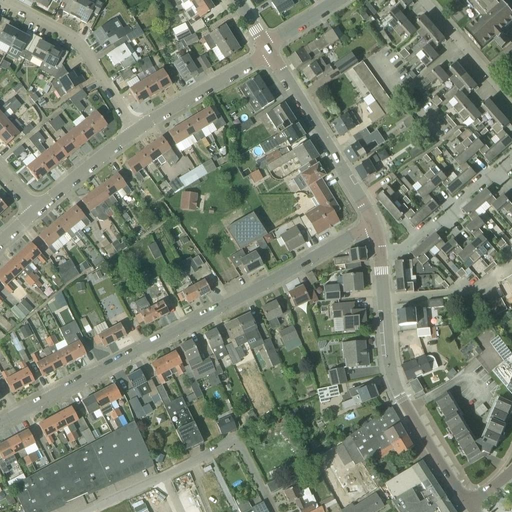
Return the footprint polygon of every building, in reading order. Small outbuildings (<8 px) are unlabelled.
[(45,1),(44,0),(35,0),(34,3),(46,8),(49,3),(45,1)] [(63,12),(74,18),(84,0),(83,0),(67,0),(69,1),(63,12)] [(84,0),(74,18),(86,24),(92,13),(97,16),(103,5),(96,2),(94,6),(84,0)] [(203,0),(178,0),(186,11),(192,8),(203,0)] [(213,9),(207,0),(203,0),(192,8),(195,13),(190,17),(194,23),(206,15),(205,14),(213,9)] [(278,15),(293,6),(289,0),(275,0),(271,3),(278,15)] [(400,13),(409,6),(412,3),(409,0),(397,0),(400,3),(395,7),(396,8),(400,13)] [(511,0),(466,0),(481,17),(464,32),(480,51),(493,39),(502,49),(509,42),(504,36),(505,35),(502,32),(511,23),(511,13),(511,11),(511,0)] [(406,20),(403,17),(400,13),(396,8),(389,14),(393,20),(388,24),(394,30),(406,20)] [(364,21),(369,18),(365,12),(360,16),(364,21)] [(424,16),(421,19),(412,27),(416,32),(418,33),(423,29),(427,34),(434,28),(424,16)] [(0,43),(9,48),(17,33),(6,27),(9,22),(4,19),(0,26),(0,43)] [(116,19),(93,34),(99,45),(107,40),(110,46),(126,36),(127,35),(132,32),(128,26),(123,29),(116,19)] [(412,27),(409,23),(406,20),(394,30),(400,37),(405,33),(409,38),(416,32),(412,27)] [(223,26),(208,36),(203,39),(210,51),(211,50),(231,38),(223,26)] [(138,28),(132,32),(127,35),(126,36),(130,43),(143,35),(138,28)] [(433,51),(442,43),(445,40),(434,28),(427,34),(432,40),(427,44),(428,45),(433,51)] [(180,41),(183,40),(190,36),(187,30),(174,37),(177,43),(180,41)] [(333,31),(289,59),(296,70),(312,60),(311,60),(320,54),(320,52),(339,40),(333,31)] [(27,38),(17,33),(9,48),(19,54),(18,57),(23,60),(36,36),(30,33),(27,38)] [(198,41),(195,34),(190,36),(183,40),(187,47),(198,41)] [(41,39),(36,36),(23,60),(28,63),(31,58),(42,64),(50,48),(39,42),(41,39)] [(391,43),(387,36),(383,38),(388,45),(391,43)] [(239,50),(231,38),(211,50),(219,62),(239,50)] [(120,63),(124,69),(135,64),(123,45),(106,55),(113,67),(120,63)] [(420,61),(426,68),(439,58),(433,51),(428,45),(421,51),(426,57),(420,61)] [(62,50),(60,53),(50,48),(42,64),(52,69),(54,66),(59,69),(61,65),(68,53),(62,50)] [(399,54),(401,57),(407,52),(404,49),(399,54)] [(407,52),(401,57),(404,60),(410,55),(407,52)] [(173,65),(182,79),(195,71),(198,75),(203,72),(195,60),(193,61),(189,55),(173,65)] [(204,55),(195,60),(203,72),(211,67),(204,55)] [(347,55),(333,64),(341,75),(347,72),(346,70),(354,65),(352,63),(347,55)] [(147,58),(141,61),(160,92),(171,85),(161,69),(156,73),(152,68),(147,58)] [(145,79),(139,83),(149,98),(160,92),(141,61),(137,63),(142,73),(145,79)] [(356,74),(366,67),(363,62),(352,69),(356,74)] [(307,77),(310,82),(317,78),(319,81),(333,71),(329,65),(321,70),(316,63),(303,72),(304,73),(303,74),(306,78),(307,77)] [(456,63),(453,66),(444,74),(449,79),(450,81),(455,76),(459,81),(467,75),(456,63)] [(80,76),(76,79),(71,71),(67,74),(61,65),(59,69),(51,85),(59,97),(65,94),(84,82),(80,76)] [(370,72),(366,67),(356,74),(359,79),(370,72)] [(444,74),(438,67),(426,77),(432,84),(437,80),(442,85),(449,79),(444,74)] [(133,75),(129,70),(120,77),(123,82),(133,75)] [(413,79),(416,77),(411,71),(408,74),(413,79)] [(374,77),(370,72),(359,79),(363,84),(374,77)] [(477,87),(467,75),(459,81),(464,87),(459,91),(460,92),(465,98),(477,87)] [(252,97),(266,89),(257,76),(244,85),(252,97)] [(377,82),(374,77),(363,84),(367,90),(377,82)] [(381,87),(377,82),(367,90),(370,95),(381,87)] [(138,105),(149,98),(139,83),(128,89),(138,105)] [(19,84),(12,90),(15,93),(22,88),(19,84)] [(416,86),(421,92),(424,89),(419,84),(416,86)] [(385,92),(381,87),(370,95),(374,100),(385,92)] [(274,101),(266,89),(252,97),(260,110),(274,101)] [(87,96),(82,90),(69,100),(74,106),(79,103),(87,96)] [(389,98),(385,92),(374,100),(375,102),(378,105),(389,98)] [(470,104),(468,101),(465,98),(460,92),(453,98),(458,104),(453,108),(459,115),(470,104)] [(34,94),(30,97),(34,102),(39,99),(34,94)] [(431,101),(434,104),(439,99),(437,96),(431,101)] [(17,102),(13,97),(5,104),(9,109),(17,102)] [(392,103),(389,98),(378,105),(381,110),(392,103)] [(439,99),(434,104),(437,107),(442,102),(439,99)] [(499,113),(489,101),(476,111),(481,117),(482,118),(487,113),(492,119),(499,113)] [(17,102),(9,109),(13,113),(21,106),(17,102)] [(378,105),(375,102),(368,107),(373,113),(368,117),(373,124),(385,116),(381,110),(378,105)] [(85,109),(79,103),(74,106),(80,113),(85,109)] [(296,124),(283,103),(265,115),(277,135),(277,136),(296,124)] [(396,108),(392,103),(381,110),(385,116),(396,108)] [(469,117),(474,123),(478,120),(481,117),(476,111),(470,104),(459,115),(464,121),(469,117)] [(215,118),(209,108),(198,114),(206,127),(212,124),(216,131),(225,125),(219,115),(215,118)] [(361,124),(353,111),(333,124),(340,137),(361,124)] [(85,120),(96,134),(106,126),(95,112),(85,120)] [(509,125),(499,113),(492,119),(496,124),(491,128),(497,135),(503,130),(506,127),(509,125)] [(198,114),(189,120),(200,140),(205,138),(201,131),(206,127),(198,114)] [(0,133),(11,125),(2,115),(0,116),(0,133)] [(65,125),(58,116),(57,116),(53,120),(60,129),(65,125)] [(416,123),(411,116),(403,122),(408,129),(416,123)] [(253,126),(249,119),(237,127),(240,133),(253,126)] [(16,120),(11,125),(0,133),(0,140),(5,146),(21,132),(24,136),(37,126),(32,121),(22,130),(20,127),(21,126),(16,120)] [(55,133),(60,129),(53,120),(48,124),(55,133)] [(86,142),(96,134),(85,120),(75,128),(86,142)] [(189,120),(178,126),(186,139),(191,136),(195,143),(200,140),(189,120)] [(456,126),(451,120),(448,123),(453,129),(456,126)] [(288,147),(304,137),(296,124),(277,136),(277,135),(259,145),(264,154),(280,145),(278,142),(284,139),(288,147)] [(476,129),(479,132),(484,127),(482,124),(476,129)] [(180,143),(186,139),(178,126),(168,133),(180,153),(185,150),(180,143)] [(76,150),(86,142),(75,128),(65,135),(76,150)] [(459,130),(453,135),(456,138),(462,134),(459,130)] [(501,153),(511,143),(511,141),(503,130),(497,135),(496,136),(500,141),(495,146),(501,153)] [(344,152),(351,164),(365,155),(361,149),(366,146),(366,147),(381,137),(377,131),(364,139),(359,133),(347,142),(351,148),(344,152)] [(45,141),(37,132),(33,136),(40,145),(45,141)] [(66,158),(76,150),(65,135),(55,144),(66,158)] [(456,138),(453,135),(447,140),(450,143),(456,138)] [(35,149),(40,145),(33,136),(28,140),(35,149)] [(177,159),(175,157),(161,137),(152,144),(161,156),(170,168),(174,165),(177,159)] [(475,154),(479,151),(484,147),(484,146),(478,140),(478,139),(477,140),(472,144),(468,139),(461,144),(472,157),(475,154)] [(317,158),(308,142),(291,152),(281,157),(267,165),(265,166),(269,173),(295,158),(301,168),(313,160),(317,158)] [(57,166),(66,158),(55,144),(45,152),(57,166)] [(161,156),(152,144),(143,150),(157,169),(161,166),(156,159),(161,156)] [(454,160),(460,167),(465,163),(469,159),(472,157),(461,144),(455,150),(459,155),(454,160)] [(419,145),(414,148),(418,154),(424,151),(419,145)] [(479,151),(483,156),(489,163),(501,153),(495,146),(489,150),(485,145),(484,146),(484,147),(479,151)] [(16,158),(24,151),(20,146),(12,154),(16,158)] [(143,150),(134,157),(143,169),(148,166),(152,172),(157,169),(143,150)] [(281,157),(279,152),(277,150),(263,158),(267,165),(281,157)] [(57,166),(45,152),(35,160),(47,174),(57,166)] [(426,155),(423,158),(428,164),(431,161),(426,155)] [(355,170),(362,182),(377,173),(372,165),(379,161),(376,156),(362,164),(360,165),(361,166),(355,170)] [(125,164),(139,182),(143,179),(138,173),(143,169),(134,157),(125,164)] [(201,165),(207,174),(216,169),(211,159),(201,165)] [(37,182),(47,174),(35,160),(25,168),(37,182)] [(299,176),(313,198),(327,190),(320,179),(324,176),(324,175),(324,172),(321,167),(318,166),(317,165),(314,166),(311,162),(314,161),(313,160),(301,168),(297,170),(300,175),(299,176)] [(464,185),(469,180),(476,175),(465,163),(460,167),(458,168),(463,173),(457,178),(464,185)] [(201,165),(189,172),(195,181),(207,174),(201,165)] [(258,171),(249,175),(254,184),(262,179),(258,171)] [(447,179),(447,178),(441,171),(435,176),(431,171),(424,177),(435,189),(441,183),(447,179)] [(195,181),(189,172),(178,179),(183,188),(195,181)] [(394,181),(397,178),(392,173),(388,175),(394,181)] [(452,195),(464,185),(457,178),(453,173),(447,178),(447,179),(441,183),(452,195)] [(117,174),(108,181),(116,193),(121,189),(126,196),(130,193),(117,174)] [(174,193),(183,188),(178,179),(176,177),(167,184),(174,193)] [(406,186),(409,183),(404,177),(401,180),(406,186)] [(418,182),(422,188),(416,192),(423,199),(428,195),(435,189),(424,177),(418,182)] [(108,181),(99,187),(112,206),(117,203),(112,196),(116,193),(108,181)] [(409,183),(406,186),(411,192),(414,189),(409,183)] [(99,187),(90,194),(103,213),(112,206),(99,187)] [(377,198),(387,210),(394,203),(390,198),(395,194),(389,187),(377,198)] [(486,189),(480,195),(475,199),(481,207),(486,202),(490,208),(492,206),(491,206),(497,202),(486,189)] [(327,190),(313,198),(318,207),(298,218),(304,229),(310,239),(316,235),(317,236),(328,229),(329,230),(329,229),(328,227),(330,225),(332,228),(332,227),(338,223),(333,214),(339,210),(327,190)] [(81,201),(94,219),(96,218),(98,220),(103,222),(108,218),(103,213),(90,194),(81,201)] [(183,194),(181,208),(194,210),(196,195),(183,194)] [(420,210),(427,217),(439,207),(436,204),(428,195),(423,199),(421,200),(426,205),(420,210)] [(504,195),(497,202),(491,206),(492,206),(498,213),(503,208),(507,214),(509,212),(511,209),(511,205),(506,199),(504,195)] [(475,199),(462,210),(468,217),(469,217),(473,222),(478,217),(478,218),(480,217),(475,211),(481,207),(475,199)] [(394,203),(387,210),(397,222),(404,216),(410,211),(409,211),(404,204),(399,209),(394,203)] [(75,206),(66,214),(75,225),(80,221),(85,228),(90,224),(75,206)] [(404,216),(415,228),(427,217),(420,210),(415,215),(411,209),(409,211),(410,211),(404,216)] [(122,217),(127,223),(131,220),(126,213),(122,217)] [(56,221),(71,239),(73,242),(78,238),(70,229),(75,225),(66,214),(56,221)] [(239,251),(266,235),(252,214),(226,230),(239,251)] [(147,220),(152,229),(160,224),(155,216),(147,220)] [(466,228),(472,235),(476,240),(482,235),(483,234),(479,230),(484,225),(478,218),(478,217),(473,222),(466,228)] [(297,233),(304,229),(298,218),(286,225),(289,231),(279,236),(288,252),(303,244),(297,233)] [(67,243),(71,239),(56,221),(47,229),(57,241),(62,237),(67,243)] [(52,245),(57,241),(47,229),(38,237),(53,255),(57,251),(52,245)] [(436,233),(423,244),(430,251),(435,246),(439,251),(441,250),(446,245),(436,233)] [(487,252),(483,247),(488,243),(482,235),(476,240),(470,245),(481,258),(487,252)] [(463,252),(455,243),(453,240),(446,245),(441,250),(447,257),(453,252),(457,258),(458,257),(458,256),(463,252)] [(46,261),(30,243),(22,251),(32,263),(37,258),(42,265),(46,261)] [(120,245),(114,249),(117,254),(126,247),(123,243),(120,245)] [(154,260),(161,257),(154,243),(147,247),(154,260)] [(423,244),(419,247),(412,254),(415,258),(418,262),(422,266),(429,261),(425,255),(430,251),(423,244)] [(458,256),(458,257),(464,264),(470,259),(474,264),(481,258),(470,245),(463,252),(458,256)] [(365,262),(364,255),(365,254),(365,252),(364,250),(363,249),(347,251),(348,257),(333,259),(334,266),(344,265),(345,271),(361,269),(360,263),(365,262)] [(235,269),(241,265),(246,274),(261,266),(254,252),(245,257),(241,250),(228,258),(235,269)] [(32,263),(22,251),(12,260),(22,271),(27,277),(34,284),(37,281),(31,274),(33,272),(27,267),(32,263)] [(190,257),(181,262),(181,263),(186,270),(188,275),(189,276),(198,271),(190,257)] [(411,261),(399,262),(395,262),(396,278),(406,277),(405,270),(412,270),(412,267),(418,262),(415,258),(411,261)] [(22,271),(12,260),(4,267),(14,278),(22,271)] [(78,275),(70,260),(55,269),(64,285),(78,275)] [(83,272),(90,268),(86,262),(79,266),(83,272)] [(488,267),(491,270),(496,265),(494,262),(488,267)] [(14,278),(4,267),(0,270),(0,282),(10,294),(14,291),(19,286),(13,280),(14,278)] [(485,275),(491,270),(488,267),(482,272),(485,275)] [(141,281),(150,276),(145,268),(137,272),(141,281)] [(95,281),(102,278),(99,272),(92,276),(95,281)] [(310,286),(317,282),(311,272),(305,275),(310,286)] [(339,301),(339,293),(361,291),(360,275),(341,277),(341,285),(323,286),(324,302),(339,301)] [(30,287),(34,284),(27,277),(23,280),(30,287)] [(63,284),(57,277),(52,282),(58,288),(63,284)] [(397,290),(397,294),(414,293),(413,283),(406,284),(406,277),(396,278),(397,290)] [(453,283),(449,277),(445,280),(450,286),(453,283)] [(192,286),(198,298),(210,292),(207,288),(212,285),(208,278),(192,286)] [(441,284),(445,290),(449,287),(444,281),(441,284)] [(78,292),(85,291),(84,283),(76,284),(78,292)] [(500,286),(510,304),(511,302),(511,298),(509,293),(511,293),(505,284),(500,286)] [(187,304),(198,298),(192,286),(177,294),(180,302),(185,299),(187,304)] [(295,309),(308,303),(309,306),(318,302),(312,290),(304,293),(301,287),(288,293),(295,309)] [(44,303),(50,313),(67,304),(60,293),(44,303)] [(495,301),(502,313),(507,310),(501,298),(495,301)] [(443,307),(442,299),(427,301),(428,309),(443,307)] [(23,300),(16,307),(25,317),(32,310),(23,300)] [(147,303),(150,308),(156,320),(168,314),(165,309),(170,307),(166,300),(154,306),(151,301),(147,303)] [(496,316),(502,313),(495,301),(490,304),(496,316)] [(281,316),(275,302),(260,308),(270,330),(279,326),(276,318),(281,316)] [(341,318),(343,332),(358,331),(358,324),(365,323),(364,310),(354,311),(353,304),(331,305),(332,319),(341,318)] [(491,318),(496,316),(490,304),(485,307),(491,318)] [(25,317),(16,307),(14,306),(9,310),(20,322),(25,317)] [(145,326),(156,320),(150,308),(134,316),(138,324),(143,321),(145,326)] [(425,308),(397,311),(399,326),(416,324),(417,330),(427,329),(425,308)] [(75,322),(70,311),(64,314),(69,324),(75,322)] [(236,320),(246,341),(246,342),(254,338),(256,342),(261,340),(256,328),(255,329),(249,314),(236,320)] [(80,321),(84,328),(87,333),(92,331),(89,325),(85,318),(80,321)] [(8,323),(13,328),(17,325),(11,320),(8,323)] [(231,343),(223,347),(225,350),(232,366),(240,362),(239,360),(245,357),(242,351),(239,352),(237,348),(240,346),(239,344),(246,341),(236,320),(223,326),(231,343)] [(94,334),(105,329),(102,322),(91,328),(94,334)] [(108,330),(114,342),(125,336),(123,331),(128,329),(124,322),(108,330)] [(24,340),(32,336),(26,325),(18,329),(24,340)] [(278,333),(284,347),(299,340),(292,326),(278,333)] [(490,340),(497,335),(490,327),(476,338),(482,345),(489,339),(490,340)] [(435,328),(427,329),(417,330),(418,337),(430,336),(431,340),(437,339),(435,328)] [(103,348),(114,342),(108,330),(100,334),(92,338),(96,345),(101,343),(103,348)] [(211,349),(214,355),(225,350),(223,347),(215,330),(203,335),(210,349),(211,349)] [(22,350),(14,332),(9,336),(17,352),(22,350)] [(62,337),(67,347),(75,360),(85,355),(78,341),(74,333),(69,336),(68,334),(62,337)] [(53,335),(49,338),(53,346),(58,344),(53,335)] [(511,354),(498,336),(490,343),(504,362),(492,371),(507,389),(511,394),(511,354)] [(53,372),(64,366),(57,353),(53,346),(49,338),(44,340),(48,348),(47,349),(51,356),(46,358),(53,372)] [(280,365),(276,358),(275,354),(269,339),(261,342),(267,357),(268,357),(269,360),(272,368),(280,365)] [(199,357),(191,341),(179,346),(194,379),(196,382),(202,379),(215,373),(209,359),(201,363),(199,357)] [(348,358),(349,368),(368,366),(366,351),(365,352),(364,342),(342,344),(343,359),(348,358)] [(57,353),(64,366),(75,360),(67,347),(57,353)] [(491,348),(477,357),(487,372),(501,362),(491,348)] [(185,373),(175,352),(162,359),(171,376),(176,373),(178,377),(185,373)] [(31,356),(42,377),(53,372),(46,358),(39,362),(35,354),(31,356)] [(222,373),(214,355),(208,358),(209,359),(215,373),(217,376),(222,373)] [(429,356),(426,357),(403,367),(408,380),(438,368),(434,358),(432,356),(429,356)] [(162,359),(150,365),(161,385),(168,382),(166,378),(171,376),(162,359)] [(23,388),(33,382),(23,362),(22,362),(18,364),(22,371),(15,374),(23,388)] [(331,387),(337,386),(347,384),(344,368),(328,371),(331,387)] [(5,371),(1,373),(12,394),(23,388),(15,374),(12,369),(6,372),(5,371)] [(160,401),(159,397),(158,394),(150,380),(145,383),(139,371),(126,377),(136,396),(138,399),(143,396),(138,387),(145,384),(150,393),(148,394),(153,404),(160,401)] [(209,388),(218,385),(215,377),(206,380),(209,388)] [(188,382),(196,400),(202,396),(196,382),(194,379),(188,382)] [(417,380),(410,384),(416,394),(423,390),(417,380)] [(102,391),(113,411),(117,409),(114,402),(121,398),(113,385),(102,391)] [(372,385),(363,388),(362,386),(346,392),(347,394),(342,397),(344,403),(340,404),(342,410),(377,398),(372,385)] [(337,386),(331,387),(318,390),(320,403),(330,401),(329,399),(340,396),(337,386)] [(113,411),(102,391),(92,396),(99,410),(103,408),(107,415),(109,415),(112,422),(117,419),(113,411)] [(449,392),(435,401),(447,421),(445,422),(468,462),(483,453),(477,442),(461,416),(463,415),(449,392)] [(159,397),(160,401),(163,406),(169,403),(165,394),(159,397)] [(92,396),(81,402),(92,423),(96,420),(92,413),(99,410),(92,396)] [(136,396),(128,400),(138,418),(152,411),(148,403),(142,406),(138,399),(136,396)] [(181,397),(169,403),(163,406),(168,417),(177,413),(177,414),(187,410),(181,397)] [(511,405),(511,403),(499,398),(499,399),(497,398),(493,405),(486,422),(488,423),(481,440),(477,442),(483,453),(484,452),(490,455),(493,447),(496,448),(506,426),(504,425),(511,405)] [(480,416),(487,410),(482,404),(475,410),(480,416)] [(79,439),(75,431),(76,431),(72,424),(78,421),(71,408),(59,414),(67,427),(70,434),(74,441),(79,439)] [(361,463),(369,458),(377,453),(405,436),(389,408),(340,442),(342,445),(353,463),(355,467),(361,463)] [(113,411),(117,419),(121,417),(117,409),(113,411)] [(291,422),(297,419),(294,411),(287,414),(291,422)] [(56,433),(62,429),(67,427),(59,414),(49,419),(56,433)] [(49,419),(38,425),(49,445),(53,443),(50,436),(56,433),(49,419)] [(133,422),(126,426),(90,444),(108,483),(152,464),(133,422)] [(202,442),(193,422),(175,431),(184,451),(193,447),(202,442)] [(225,422),(218,424),(221,435),(227,433),(225,422)] [(81,433),(86,444),(87,445),(94,441),(88,429),(81,433)] [(97,429),(92,432),(95,439),(101,436),(97,429)] [(27,431),(17,436),(24,450),(35,444),(27,431)] [(63,445),(67,442),(62,433),(58,435),(63,445)] [(70,434),(66,436),(70,443),(74,441),(70,434)] [(24,450),(17,436),(6,442),(13,455),(24,450)] [(405,436),(377,453),(380,457),(381,459),(389,454),(388,452),(393,449),(397,457),(413,449),(405,436)] [(6,442),(0,444),(0,457),(6,468),(10,466),(7,459),(13,455),(6,442)] [(65,503),(108,483),(90,444),(49,466),(65,503)] [(164,456),(156,453),(153,461),(161,464),(164,456)] [(377,453),(369,458),(372,462),(380,457),(377,453)] [(31,454),(27,456),(31,464),(35,462),(31,454)] [(31,464),(27,456),(23,458),(26,466),(31,464)] [(410,490),(420,484),(431,478),(426,469),(421,461),(384,485),(393,500),(410,490)] [(43,511),(65,503),(49,466),(25,479),(21,481),(11,486),(23,511),(43,511)] [(280,468),(269,473),(272,478),(282,473),(280,468)] [(434,505),(437,509),(442,506),(439,501),(444,498),(431,478),(420,484),(425,492),(427,490),(432,497),(426,501),(430,507),(434,505)] [(303,501),(297,486),(283,492),(288,504),(294,501),(297,509),(297,508),(299,511),(310,511),(315,510),(311,502),(309,502),(307,499),(303,501)] [(438,511),(437,509),(434,505),(430,507),(426,501),(419,505),(410,490),(393,500),(391,501),(398,511),(438,511)] [(340,511),(375,511),(384,507),(375,493),(353,507),(351,504),(340,511)] [(9,506),(15,502),(11,494),(5,497),(9,506)] [(319,503),(321,507),(334,500),(332,497),(319,503)] [(453,511),(444,498),(439,501),(442,506),(437,509),(438,511),(453,511)] [(199,511),(196,500),(184,504),(186,511),(199,511)] [(266,511),(262,503),(251,509),(248,504),(238,509),(239,511),(266,511)]
